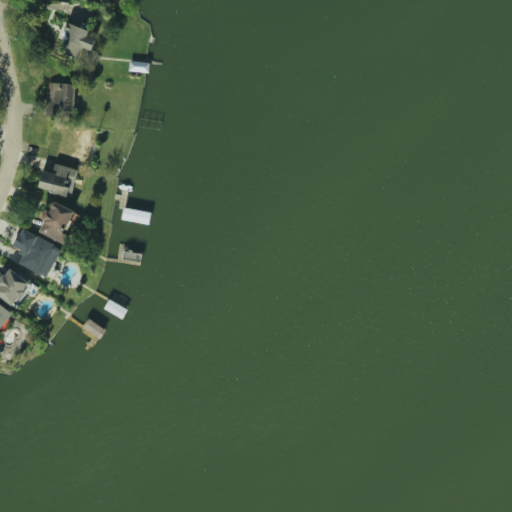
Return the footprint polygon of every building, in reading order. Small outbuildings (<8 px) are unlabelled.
[(91,50),(94,39),(87,36),(89,29),(67,23),(59,54),(80,59),(83,48),(91,50)] [(74,83),(48,82),(47,115),(73,116),(74,83)] [(41,170),(37,189),(70,196),(76,168),(54,164),(52,173),(41,170)] [(37,231),(61,242),(76,212),(52,201),(48,210),(47,209),(37,231)] [(46,277),(61,249),(22,228),(12,247),(24,253),(18,263),(46,277)] [(0,278),(0,297),(17,308),(32,284),(7,268),(0,278)] [(0,328),(12,313),(0,303),(0,328)]
